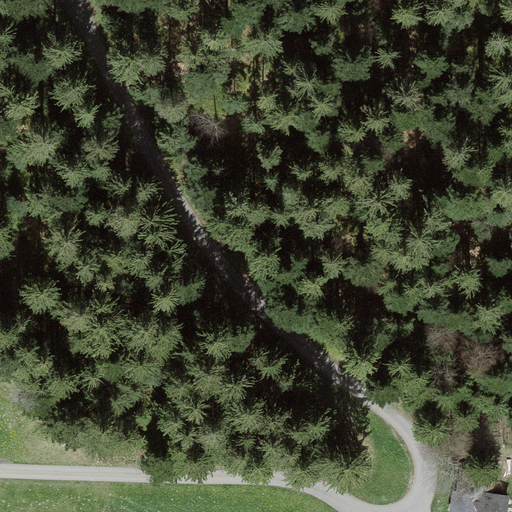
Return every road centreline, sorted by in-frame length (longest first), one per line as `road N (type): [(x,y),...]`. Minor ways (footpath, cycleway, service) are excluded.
road 1 (track): [(391,511),(415,493),(418,456),(243,288),(175,204),(73,0)]
road 2 (track): [(0,470),(294,479),(369,511)]
